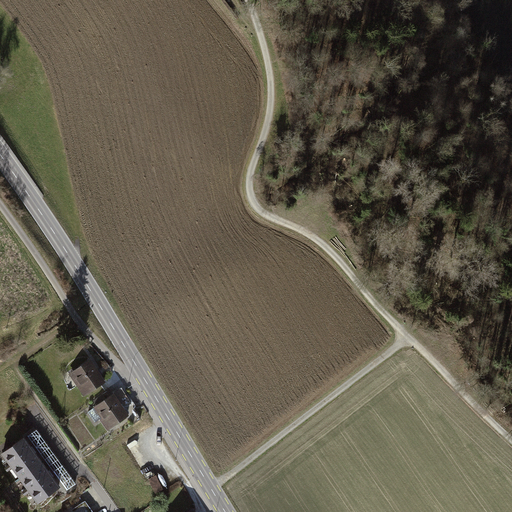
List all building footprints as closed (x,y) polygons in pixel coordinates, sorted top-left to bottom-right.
[(73,372),(80,382),(77,384),(84,394),(104,381),(90,360),(73,372)] [(97,405),(88,412),(95,422),(101,418),(108,428),(127,415),(133,423),(140,419),(123,390),(113,394),(107,399),(103,393),(94,400),(97,405)] [(6,470),(33,450),(24,438),(3,453),(10,464),(5,468),(6,470)] [(42,462),(33,450),(6,470),(8,471),(13,467),(21,478),(42,462)] [(24,494),(51,474),(42,462),(21,478),(28,488),(23,492),(24,494)] [(60,486),(51,474),(24,494),(26,496),(31,492),(39,502),(60,486)] [(163,488),(156,476),(150,479),(156,492),(163,488)] [(93,511),(86,501),(70,511),(93,511)]
